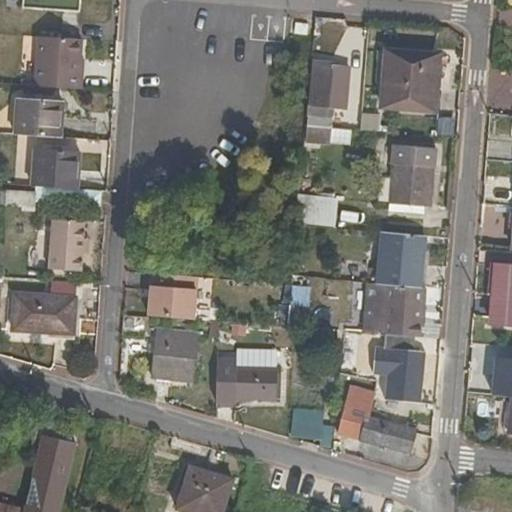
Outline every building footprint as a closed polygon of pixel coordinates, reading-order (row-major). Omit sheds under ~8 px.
[(22,0),(22,9),(80,14),(81,0),(22,0)] [(324,41),(342,43),(343,33),(325,31),(324,41)] [(294,45),(307,46),(309,35),(295,33),(294,45)] [(35,86),(82,89),(83,73),(81,73),(83,40),(38,36),(35,86)] [(380,107),(437,113),(441,56),(385,51),(384,61),(377,60),(375,83),(383,84),(380,107)] [(326,118),(331,66),(311,64),(305,127),(344,130),(345,120),(326,118)] [(15,134),(62,138),(64,102),(17,99),(15,134)] [(426,208),(432,208),(436,149),(394,146),(390,212),(425,215),(426,208)] [(33,186),(79,189),(81,154),(35,150),(33,186)] [(24,204),(36,205),(37,192),(1,189),(1,199),(24,201),(24,204)] [(302,223),(335,227),(338,199),(306,195),(302,223)] [(82,273),(86,222),(53,219),(49,270),(82,273)] [(388,284),(422,287),(426,237),(382,233),(377,283),(388,284)] [(492,296),(491,326),(511,327),(511,265),(495,264),(495,270),(489,270),(487,295),(492,296)] [(199,278),(153,275),(149,317),(195,321),(199,278)] [(422,287),(388,284),(386,320),(380,319),(379,334),(421,338),(425,287),(422,287)] [(13,330),(74,335),(76,298),(15,294),(13,330)] [(152,377),(194,382),(199,337),(157,332),(152,377)] [(213,402),(236,403),(236,399),(276,400),(277,368),(215,366),(213,402)] [(339,434),(410,454),(417,431),(367,417),(369,412),(348,406),(339,434)] [(327,442),(330,412),(294,409),(291,439),(327,442)] [(26,505),(0,498),(0,511),(60,511),(78,440),(43,432),(26,505)] [(223,511),(234,479),(191,467),(178,509),(188,511),(223,511)]
